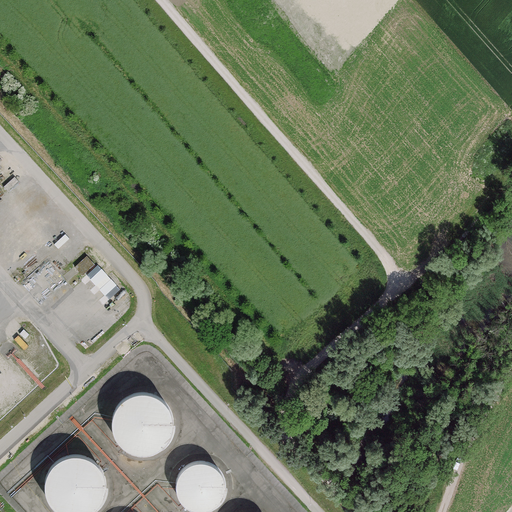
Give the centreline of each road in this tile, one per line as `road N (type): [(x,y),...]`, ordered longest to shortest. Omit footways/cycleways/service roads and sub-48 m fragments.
road 1 (track): [(156,0),(401,281),(289,394),(288,441),(358,511)]
road 2 (track): [(443,511),(467,421),(511,365)]
